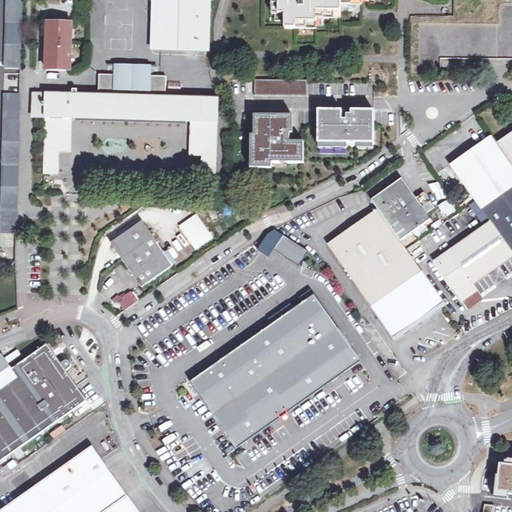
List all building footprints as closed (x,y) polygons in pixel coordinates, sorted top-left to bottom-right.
[(6,0),(5,67),(21,68),(22,0),(6,0)] [(157,0),(156,49),(206,50),(207,0),(157,0)] [(287,16),(286,30),(318,29),(318,20),(343,20),(343,6),(363,6),(362,0),(274,0),(274,16),(287,16)] [(511,0),(453,0),(453,16),(411,16),(410,71),(440,71),(441,58),(511,58),(511,0)] [(47,70),(71,70),(72,23),(49,22),(47,70)] [(200,121),(219,122),(219,99),(167,97),(167,77),(151,76),(151,67),(117,66),(116,75),(100,75),(99,95),(34,93),(33,117),(46,117),(64,117),(200,121)] [(309,79),(256,80),(256,95),(308,95),(309,79)] [(1,232),(17,233),(20,93),(11,92),(11,96),(5,96),(1,232)] [(344,110),(321,110),(322,142),(376,142),(376,110),(354,110),(354,114),(344,114),(344,110)] [(272,167),(272,163),(272,159),(288,159),(288,162),(304,162),(304,147),(304,140),(289,140),(289,133),(289,115),(255,115),(255,134),(251,134),(251,167),(272,167)] [(64,117),(46,117),(45,173),(54,173),(55,151),(63,151),(64,117)] [(206,178),(217,179),(219,122),(200,121),(199,155),(207,155),(206,178)] [(511,133),(497,144),(511,165),(511,133)] [(511,187),(511,165),(497,144),(491,136),(451,165),(482,210),(511,187)] [(427,160),(438,152),(434,147),(423,155),(427,160)] [(372,199),(379,208),(401,240),(431,219),(427,213),(417,198),(403,178),(372,199)] [(438,182),(430,185),(435,199),(443,196),(438,182)] [(511,187),(482,210),(490,221),(511,253),(511,187)] [(426,192),(417,198),(427,213),(436,207),(426,192)] [(439,204),(443,218),(454,215),(451,201),(439,204)] [(443,302),(401,240),(379,208),(331,241),(394,335),(443,302)] [(178,228),(194,250),(206,241),(190,219),(178,228)] [(112,243),(123,259),(153,237),(142,221),(112,243)] [(511,257),(511,253),(490,221),(436,259),(469,308),(483,299),(473,284),(511,257)] [(297,264),(306,249),(280,234),(271,249),(297,264)] [(153,237),(123,259),(142,286),(172,265),(153,237)] [(476,285),(481,294),(489,289),(484,280),(476,285)] [(298,297),(302,302),(314,294),(310,289),(298,297)] [(124,313),(139,301),(131,290),(115,301),(124,313)] [(239,346),(231,352),(232,353),(248,375),(265,398),(279,418),(361,360),(314,294),(302,302),(293,308),(271,324),(239,346)] [(268,318),(271,324),(293,308),(290,303),(268,318)] [(63,360),(61,360),(60,361),(59,361),(56,363),(46,346),(0,377),(0,459),(83,402),(63,373),(66,371),(67,370),(67,369),(68,368),(68,367),(68,365),(67,364),(66,362),(64,361),(63,360)] [(8,362),(20,357),(18,352),(6,357),(8,362)] [(231,352),(190,381),(237,448),(279,418),(265,398),(248,375),(232,353),(231,352)] [(0,356),(0,377),(10,371),(1,357),(0,356)] [(50,434),(54,439),(65,431),(62,426),(50,434)] [(0,511),(133,511),(89,448),(57,470),(0,509),(0,511)]
